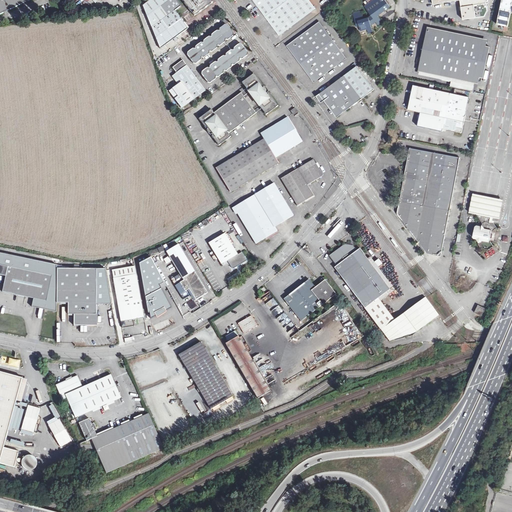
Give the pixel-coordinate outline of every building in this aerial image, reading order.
[(0,0),(0,14),(30,0),(0,0)] [(152,0),(142,7),(161,51),(187,30),(174,12),(180,8),(174,0),(152,0)] [(180,0),(194,17),(212,3),(209,0),(180,0)] [(253,0),(266,17),(280,35),(285,31),(315,8),(309,0),(253,0)] [(373,0),(366,5),(365,6),(371,15),(368,17),(364,18),(362,10),(353,13),(357,27),(359,26),(361,31),(367,29),(368,33),(373,32),(371,25),(376,22),(378,25),(382,22),(378,15),(390,6),(385,0),(373,0)] [(432,0),(433,4),(457,0),(460,0),(463,20),(484,16),(488,10),(486,0),(432,0)] [(511,0),(502,0),(497,24),(504,25),(503,29),(507,30),(511,12),(511,0)] [(346,58),(319,21),(287,45),(314,82),(346,58)] [(186,56),(192,64),(195,65),(200,61),(201,59),(203,59),(208,55),(209,53),(211,53),(216,49),(217,47),(219,47),(224,43),(225,41),(228,41),(233,37),(233,35),(227,27),(224,26),(219,30),(218,32),(216,32),(211,35),(211,38),(208,38),(203,41),(202,44),(199,44),(195,47),(194,50),(192,49),(187,53),(186,56)] [(484,39),(428,27),(420,72),(453,79),(475,83),(476,77),(483,78),(490,47),(482,45),(484,39)] [(200,75),(206,84),(209,84),(214,81),(215,78),(217,79),(222,75),(222,72),(225,73),(230,69),(231,66),(233,67),(239,63),(239,61),(241,61),(247,57),(247,54),(241,46),(238,45),(233,49),(233,52),(230,51),(224,55),(224,58),(222,58),(217,61),(216,64),(214,63),(209,67),(208,70),(206,69),(201,73),(200,75)] [(173,100),(180,110),(204,92),(182,61),(171,68),(175,74),(174,75),(182,85),(178,87),(177,85),(171,90),(176,97),(173,100)] [(324,100),(336,117),(367,94),(374,89),(357,66),(317,96),(321,102),(324,100)] [(240,82),(264,115),(276,105),(252,73),(240,82)] [(475,83),(453,79),(451,87),(473,91),(475,83)] [(419,119),(417,126),(442,131),(443,129),(462,133),(466,116),(465,115),(469,97),(413,85),(408,110),(420,112),(420,114),(419,119)] [(210,136),(217,146),(229,136),(227,134),(255,113),(239,93),(212,113),(209,110),(197,119),(204,128),(205,127),(206,129),(205,130),(205,131),(207,134),(208,135),(209,135),(210,134),(211,136),(210,136)] [(262,138),(274,157),(301,140),(286,117),(260,133),(262,138)] [(277,162),(274,157),(262,138),(215,167),(229,191),(277,162)] [(407,160),(397,213),(427,254),(441,256),(460,157),(410,148),(407,160)] [(280,178),(296,204),(312,195),(305,184),(321,175),(312,159),(280,178)] [(232,206),(254,243),(276,230),(273,226),(291,215),(272,183),(232,206)] [(499,218),(503,200),(473,194),(470,213),(477,214),(482,223),(482,226),(480,227),(476,226),(475,227),(473,236),(474,238),(476,238),(479,242),(478,244),(480,247),(489,249),(493,246),(490,241),(489,241),(492,230),(493,230),(497,227),(494,223),(490,222),(491,217),(499,218)] [(223,233),(207,243),(221,264),(227,261),(231,268),(245,260),(240,253),(236,255),(223,233)] [(176,291),(180,297),(185,294),(187,297),(190,295),(194,300),(206,292),(177,244),(167,250),(170,255),(168,257),(178,274),(174,276),(177,280),(173,282),(178,290),(176,291)] [(334,267),(380,329),(394,319),(378,298),(390,289),(367,258),(364,254),(360,248),(357,250),(353,246),(344,244),(330,255),(337,265),(334,267)] [(163,246),(149,251),(150,255),(164,250),(163,246)] [(44,309),(56,311),(57,302),(57,268),(57,266),(0,253),(0,275),(5,276),(2,292),(33,298),(46,301),(44,309)] [(166,310),(172,307),(161,287),(165,285),(150,256),(139,262),(148,312),(149,312),(151,318),(156,315),(156,314),(165,309),(166,310)] [(112,269),(113,278),(136,274),(135,265),(112,269)] [(74,314),(74,325),(96,325),(96,313),(96,303),(111,303),(105,268),(57,268),(57,302),(60,302),(68,302),(68,313),(74,314)] [(113,278),(121,321),(144,317),(136,274),(113,278)] [(315,287),(310,280),(300,287),(284,298),(301,320),(336,295),(325,280),(315,287)] [(276,317),(284,311),(273,297),(265,304),(276,317)] [(425,297),(381,330),(389,341),(417,332),(439,315),(425,297)] [(46,301),(33,298),(31,307),(44,309),(46,301)] [(117,303),(112,304),(116,333),(121,332),(117,303)] [(485,308),(478,305),(474,312),(481,315),(485,308)] [(251,315),(238,323),(244,332),(256,324),(251,315)] [(286,333),(295,326),(288,317),(279,324),(286,333)] [(222,340),(257,399),(270,392),(235,332),(222,340)] [(178,354),(210,408),(232,396),(201,341),(178,354)] [(209,350),(212,357),(218,354),(214,347),(209,350)] [(9,358),(7,365),(19,368),(20,360),(9,358)] [(0,461),(15,466),(19,450),(4,446),(22,377),(0,371),(0,461)] [(77,375),(56,385),(63,400),(67,398),(76,417),(121,397),(111,375),(99,380),(83,387),(77,375)] [(28,405),(21,429),(34,433),(40,408),(28,405)] [(91,438),(106,471),(163,447),(148,413),(97,435),(95,431),(90,418),(79,423),(86,439),(91,438)] [(59,419),(48,425),(61,447),(72,441),(59,419)] [(22,465),(23,467),(24,468),(25,469),(27,470),(28,470),(29,470),(31,470),(32,470),(34,469),(35,468),(36,467),(37,466),(37,464),(38,463),(38,461),(37,460),(37,459),(36,457),(35,456),(33,456),(32,455),(31,455),(29,455),(28,455),(26,456),(25,457),(24,458),(23,459),(22,461),(22,462),(22,464),(22,465)] [(492,511),(511,511),(511,496),(498,493),(497,498),(504,500),(504,504),(494,502),(492,511)]
